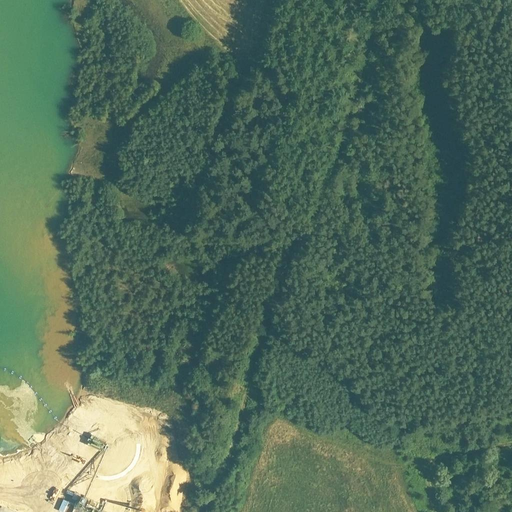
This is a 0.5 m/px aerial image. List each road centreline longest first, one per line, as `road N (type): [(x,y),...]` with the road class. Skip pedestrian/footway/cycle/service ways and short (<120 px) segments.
road 1 (track): [(405,0),(342,169),(244,382),(254,397),(407,443),(511,413)]
road 2 (track): [(247,387),(240,426),(199,511)]
